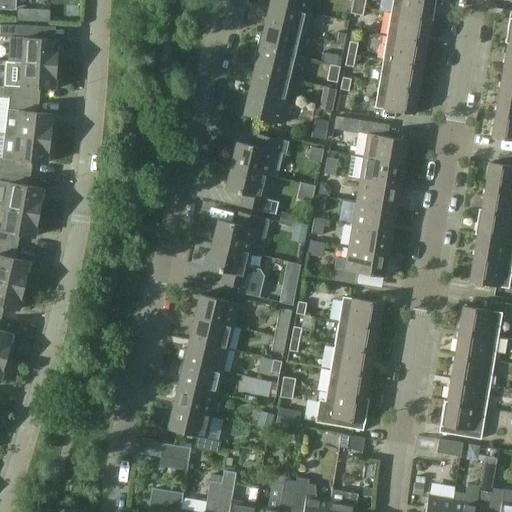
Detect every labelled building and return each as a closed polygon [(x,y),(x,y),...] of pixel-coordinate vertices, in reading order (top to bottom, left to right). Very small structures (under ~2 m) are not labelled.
[(0,0),(0,10),(12,11),(12,0),(0,0)] [(269,0),(269,4),(308,13),(311,0),(269,0)] [(392,0),(391,7),(433,14),(434,0),(392,0)] [(269,4),(264,26),(303,35),(308,13),(269,4)] [(364,6),(352,4),(350,14),(362,16),(364,6)] [(387,32),(426,39),(429,20),(431,21),(433,14),(391,7),(387,32)] [(16,63),(56,65),(56,58),(59,56),(60,53),(60,50),(59,47),(57,45),(57,40),(37,39),(37,27),(0,25),(0,37),(10,38),(8,63),(16,63)] [(256,48),(297,58),(303,35),(264,26),(261,36),(259,35),(256,48)] [(382,58),(422,64),(426,39),(387,32),(382,58)] [(338,33),(336,43),(344,45),(346,35),(338,33)] [(511,63),(511,37),(505,37),(504,43),(506,43),(503,62),(511,63)] [(347,54),(355,56),(357,44),(349,42),(347,54)] [(253,70),(292,80),(297,58),(256,48),(253,60),(255,60),(253,70)] [(355,56),(347,54),(344,66),(352,68),(355,56)] [(333,55),(331,65),(339,67),(341,57),(333,55)] [(382,58),(378,83),(417,90),(422,64),(382,58)] [(3,62),(2,86),(4,86),(3,98),(7,99),(33,101),(34,88),(55,89),(55,85),(57,83),(59,80),(59,77),(58,74),(56,71),(56,65),(16,63),(8,63),(3,62)] [(511,89),(511,63),(503,62),(499,88),(511,89)] [(329,66),(326,81),(336,83),(339,67),(329,66)] [(253,70),(248,92),(287,102),(292,80),(253,70)] [(342,78),(340,90),(348,92),(350,80),(342,78)] [(417,90),(378,83),(374,108),(413,115),(417,90)] [(322,100),(321,109),(331,111),(332,102),(335,90),(325,88),(322,100)] [(495,113),(511,115),(511,89),(499,88),(495,113)] [(287,102),(248,92),(242,115),(281,125),(287,102)] [(6,110),(4,134),(14,135),(50,139),(50,133),(53,131),(54,128),(55,125),(54,122),(52,119),(52,115),(32,113),(33,101),(7,99),(6,110)] [(511,115),(495,113),(490,138),(511,141),(511,115)] [(324,138),(327,121),(315,118),(311,136),(324,138)] [(367,135),(363,158),(402,164),(406,141),(381,137),(383,125),(359,121),(357,133),(367,135)] [(0,158),(0,169),(24,173),(26,162),(47,164),(47,160),(50,158),(51,155),(52,152),(51,148),(49,146),(50,139),(14,135),(4,134),(1,158),(0,158)] [(236,142),(230,166),(269,176),(276,177),(282,154),(285,155),(288,142),(257,135),(254,147),(236,142)] [(320,163),(322,150),(310,148),(307,160),(320,163)] [(326,158),(323,174),(334,176),(337,160),(326,158)] [(402,164),(363,158),(359,180),(399,187),(402,164)] [(485,187),(511,191),(511,167),(489,163),(485,187)] [(269,176),(230,166),(224,190),(243,195),(240,207),(275,215),(278,203),(263,199),(269,176)] [(0,206),(4,207),(38,214),(40,207),(42,206),(44,203),(45,199),(44,196),(42,194),(43,189),(22,186),(24,173),(0,169),(0,206)] [(359,180),(355,203),(397,210),(399,197),(397,197),(399,187),(359,180)] [(481,210),(511,215),(511,191),(485,187),(481,210)] [(397,210),(355,203),(352,225),(391,232),(393,222),(395,222),(397,210)] [(38,214),(4,207),(0,228),(0,243),(11,246),(14,234),(34,238),(35,234),(38,232),(39,229),(40,226),(39,223),(37,220),(38,214)] [(474,235),(476,235),(511,241),(511,215),(481,210),(478,210),(474,235)] [(211,244),(250,253),(253,240),(264,239),(269,220),(238,213),(235,225),(217,220),(211,244)] [(314,217),(311,233),(321,235),(324,219),(314,217)] [(352,225),(348,247),(387,254),(391,232),(352,225)] [(511,241),(476,235),(472,259),(511,266),(511,264),(511,241)] [(0,281),(23,286),(25,280),(28,279),(30,276),(30,273),(30,269),(28,267),(29,263),(9,258),(11,246),(0,243),(0,281)] [(247,267),(250,253),(211,244),(206,268),(224,272),(221,284),(237,288),(237,292),(246,295),(259,298),(264,276),(261,271),(247,267)] [(387,254),(348,247),(346,260),(335,258),(331,281),(355,285),(357,273),(383,277),(387,254)] [(511,266),(472,259),(468,283),(508,289),(511,266)] [(0,306),(18,310),(19,306),(22,305),(24,302),(24,299),(24,296),(22,293),(23,286),(0,281),(0,306)] [(294,292),(281,289),(278,303),(291,306),(294,292)] [(193,318),(232,327),(238,305),(199,295),(193,318)] [(342,297),(338,323),(377,329),(381,304),(342,297)] [(298,302),(295,314),(303,316),(306,304),(298,302)] [(458,330),(497,337),(501,313),(462,307),(458,330)] [(279,308),(274,335),(285,338),(291,311),(279,308)] [(188,340),(227,350),(232,327),(193,318),(188,340)] [(333,348),(373,355),(377,329),(338,323),(333,348)] [(290,339),(298,341),(301,329),(293,327),(290,339)] [(454,354),(493,361),(497,337),(458,330),(454,354)] [(0,356),(6,358),(7,352),(10,351),(12,348),(13,345),(13,342),(11,339),(12,335),(0,331),(0,356)] [(282,353),(285,338),(274,335),(271,351),(282,353)] [(298,341),(290,339),(288,351),(296,352),(298,341)] [(183,349),(180,362),(222,372),(227,350),(188,340),(186,350),(183,349)] [(329,373),(368,380),(373,355),(333,348),(329,373)] [(450,378),(489,384),(493,361),(454,354),(450,378)] [(273,361),(270,372),(278,374),(281,362),(273,361)] [(216,394),(222,372),(180,362),(177,374),(180,375),(177,384),(216,394)] [(325,399),(367,406),(368,399),(365,399),(368,380),(329,373),(325,399)] [(295,380),(283,378),(279,397),(291,400),(295,380)] [(450,378),(446,401),(485,408),(489,384),(450,378)] [(253,394),(267,397),(270,384),(257,380),(253,394)] [(177,384),(172,407),(211,416),(216,394),(177,384)] [(315,423),(320,424),(362,431),(367,406),(325,399),(324,403),(318,402),(315,423)] [(485,408),(446,401),(443,401),(438,433),(480,440),(485,408)] [(211,416),(172,407),(167,430),(197,437),(193,449),(217,453),(220,442),(206,438),(211,416)] [(297,426),(299,413),(279,409),(277,422),(297,426)] [(260,413),(257,427),(268,430),(272,416),(260,413)] [(340,434),(338,448),(362,452),(364,438),(340,434)] [(462,443),(438,439),(436,453),(460,457),(462,443)] [(162,444),(160,458),(188,462),(190,449),(162,444)] [(221,483),(216,511),(253,511),(255,505),(231,501),(235,474),(223,471),(221,483)] [(295,482),(291,508),(303,510),(302,511),(327,511),(330,500),(316,498),(315,486),(308,484),(308,480),(296,478),(295,482)] [(291,508),(295,482),(283,480),(279,506),(291,508)] [(211,511),(216,511),(221,483),(209,481),(204,511),(211,511)] [(452,500),(450,511),(487,511),(491,489),(479,487),(465,484),(464,493),(454,491),(452,500)] [(179,511),(180,510),(182,493),(153,488),(149,505),(148,511),(179,511)] [(511,511),(511,493),(511,492),(503,491),(491,489),(487,511),(511,511)] [(330,500),(327,511),(352,511),(355,495),(331,491),(330,500)] [(425,511),(450,511),(452,500),(428,496),(425,511)]
